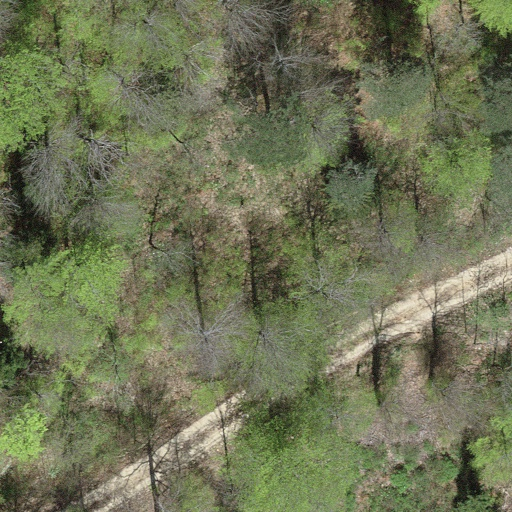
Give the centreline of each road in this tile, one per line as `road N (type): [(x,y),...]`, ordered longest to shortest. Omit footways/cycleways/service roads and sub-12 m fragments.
road 1 (track): [(1,511),(135,232),(271,0)]
road 2 (track): [(85,511),(296,368),(511,256)]
